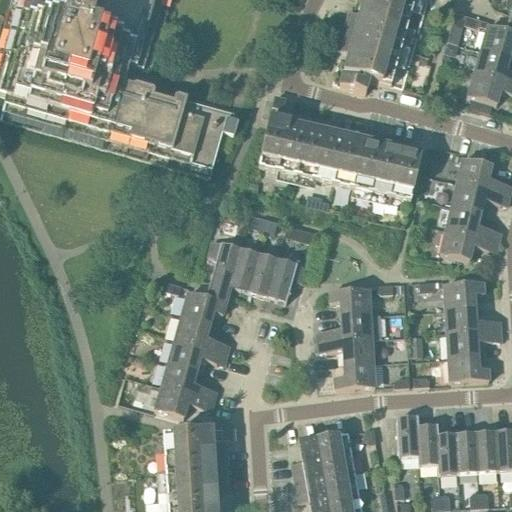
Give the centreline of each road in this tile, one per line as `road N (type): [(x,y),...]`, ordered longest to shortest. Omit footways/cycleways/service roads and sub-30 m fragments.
road 1 (residential): [(511,147),(290,88),(316,0)]
road 2 (residential): [(313,412),(511,396)]
road 3 (residential): [(313,412),(310,317),(324,292)]
